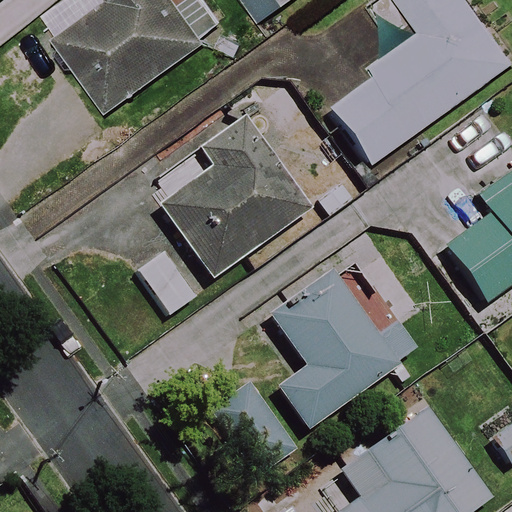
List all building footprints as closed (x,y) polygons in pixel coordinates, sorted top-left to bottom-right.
[(110,115),(226,26),(205,0),(67,0),(65,2),(82,24),(56,44),(110,115)] [(511,64),(511,63),(466,0),(399,0),(423,32),(372,68),(378,76),(326,114),(365,169),(511,64)] [(302,215),(243,134),(148,203),(207,284),(302,215)] [(511,172),(473,200),(486,219),(443,251),(482,305),(511,283),(511,172)] [(191,300),(160,255),(132,275),(163,320),(191,300)] [(387,324),(411,307),(379,263),(335,295),(325,282),(263,327),(294,370),(269,388),(303,434),(410,357),(387,324)] [(292,452),(248,388),(204,419),(248,483),(292,452)] [(446,453),(468,437),(453,416),(431,431),(417,411),(321,478),(344,511),(343,511),(472,511),(482,505),(446,453)] [(511,423),(485,442),(511,480),(511,423)]
